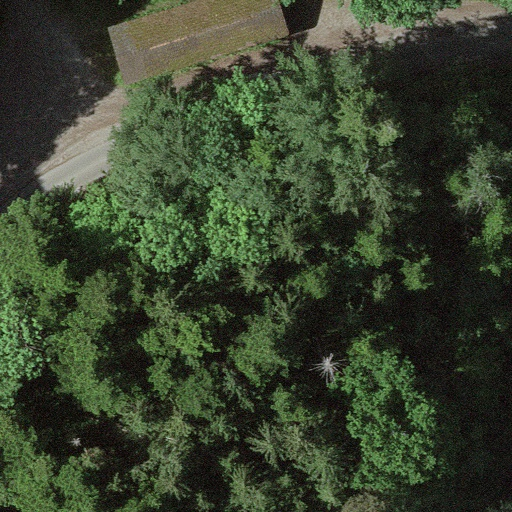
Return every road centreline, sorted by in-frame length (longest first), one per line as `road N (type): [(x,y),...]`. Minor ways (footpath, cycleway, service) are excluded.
road 1 (unclassified): [(511,34),(259,86),(81,141),(19,166),(0,183)]
road 2 (track): [(38,0),(81,141)]
